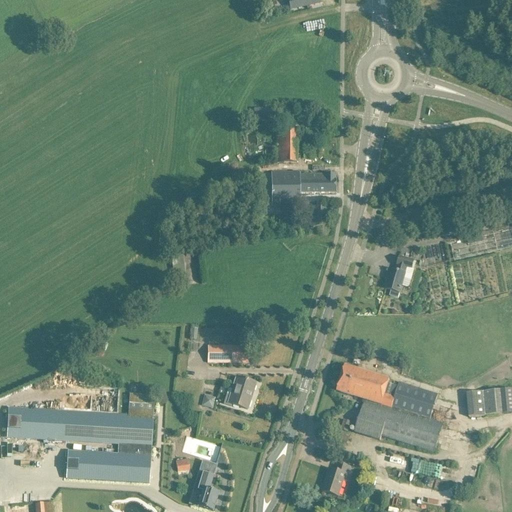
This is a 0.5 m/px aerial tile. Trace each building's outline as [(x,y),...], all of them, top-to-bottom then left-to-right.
[(321,4),(319,0),(287,0),(290,10),(321,4)] [(310,108),(300,109),(298,109),(299,119),(310,119),(310,108)] [(295,132),(285,132),(277,132),(277,164),(295,164),(295,132)] [(300,174),(271,174),(272,208),(300,207),(300,194),(334,194),(336,194),(336,181),(335,181),(335,175),(324,175),(324,176),(311,176),(310,176),(310,179),(300,179),(300,174)] [(326,207),(316,207),(306,208),(306,228),(326,227),(326,207)] [(511,228),(493,233),(497,252),(511,248),(511,228)] [(493,233),(450,242),(454,261),(497,252),(493,233)] [(386,290),(392,291),(390,297),(398,299),(400,294),(404,279),(411,281),(414,271),(412,270),(414,262),(400,258),(396,272),(389,270),(387,277),(389,278),(386,290)] [(208,363),(238,364),(248,364),(248,347),(208,347),(208,363)] [(337,392),(365,401),(381,406),(385,396),(389,380),(345,366),(337,392)] [(237,378),(230,398),(227,397),(224,406),(231,409),(232,406),(247,411),(256,384),(237,378)] [(381,406),(365,401),(355,433),(365,436),(380,441),(382,437),(434,453),(443,425),(430,421),(438,396),(399,383),(394,399),(385,396),(381,406)] [(511,390),(484,393),(487,417),(511,414),(511,390)] [(487,417),(484,393),(467,394),(469,418),(487,417)] [(8,411),(7,439),(127,445),(126,456),(67,452),(66,480),(82,481),(95,482),(149,485),(151,455),(153,418),(154,403),(148,403),(148,397),(129,396),(128,417),(8,411)] [(341,429),(348,432),(352,422),(344,419),(341,429)] [(188,461),(179,462),(176,462),(177,472),(189,470),(188,461)] [(322,492),(332,495),(337,497),(344,475),(347,476),(349,468),(338,465),(335,472),(330,470),(322,492)] [(198,507),(198,508),(210,511),(212,511),(218,494),(208,491),(213,476),(203,473),(199,489),(203,490),(201,499),(198,498),(196,507),(198,507)]
